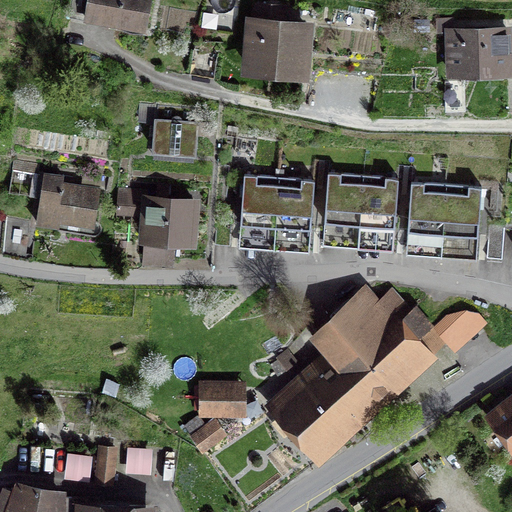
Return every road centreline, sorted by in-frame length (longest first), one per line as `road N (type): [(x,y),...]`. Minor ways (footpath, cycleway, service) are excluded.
road 1 (residential): [(511,125),(379,124),(191,88),(156,76),(89,31)]
road 2 (tertiary): [(511,356),(284,511)]
